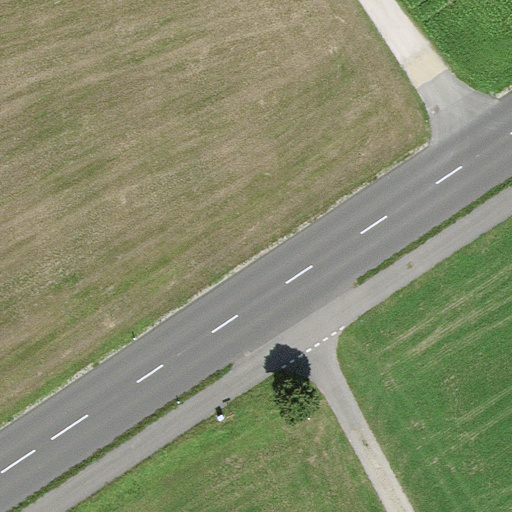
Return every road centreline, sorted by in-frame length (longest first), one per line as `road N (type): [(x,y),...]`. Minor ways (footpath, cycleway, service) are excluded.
road 1 (tertiary): [(0,474),(511,134)]
road 2 (track): [(35,511),(511,191)]
road 3 (track): [(291,280),(401,511)]
road 4 (track): [(380,0),(483,153)]
